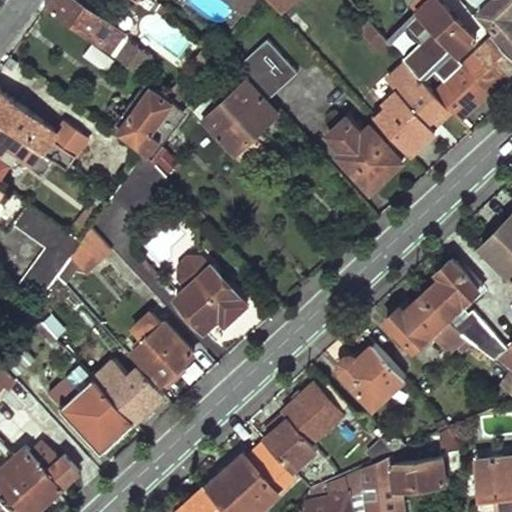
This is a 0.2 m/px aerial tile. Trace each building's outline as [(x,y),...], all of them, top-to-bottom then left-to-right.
[(50,0),(47,5),(96,41),(108,26),(110,23),(78,0),(50,0)] [(140,0),(162,16),(167,9),(155,0),(140,0)] [(193,0),(216,19),(230,2),(244,13),(254,0),(193,0)] [(413,0),(410,3),(416,10),(426,0),(413,0)] [(425,19),(457,54),(475,37),(441,0),(426,0),(416,10),(425,19)] [(511,0),(488,0),(478,10),(511,47),(511,0)] [(368,35),(376,27),(368,19),(360,27),(368,35)] [(463,61),(457,54),(425,19),(412,30),(444,64),(426,81),(451,107),(458,115),(459,116),(478,99),(489,89),(463,61)] [(96,41),(115,55),(127,40),(108,26),(96,41)] [(378,47),(387,39),(376,27),(368,35),(378,47)] [(463,61),(489,89),(508,71),(511,67),(511,53),(493,33),(463,61)] [(238,63),(268,95),(293,71),(264,39),(238,63)] [(115,55),(140,72),(150,57),(127,40),(115,55)] [(451,107),(426,81),(406,59),(388,75),(402,90),(376,112),(416,154),(435,136),(440,131),(432,123),(451,107)] [(278,113),(248,80),(238,88),(228,79),(195,112),(233,153),(233,154),(249,171),(270,152),(255,135),(278,113)] [(0,112),(56,157),(64,163),(84,135),(64,120),(56,130),(0,87),(0,112)] [(142,150),(146,155),(157,140),(180,108),(152,88),(120,131),(130,139),(142,150)] [(432,123),(440,131),(458,115),(451,107),(432,123)] [(0,178),(1,179),(21,151),(48,171),(56,157),(0,112),(0,178)] [(337,153),(368,187),(390,168),(401,158),(370,125),(364,129),(348,112),(326,132),(341,149),(337,153)] [(105,195),(107,197),(110,194),(142,150),(130,139),(94,187),(97,189),(105,195)] [(164,149),(157,140),(146,155),(154,163),(156,160),(164,149)] [(176,162),(164,149),(156,160),(166,172),(176,162)] [(142,150),(110,194),(137,214),(165,175),(154,163),(146,155),(142,150)] [(0,198),(10,185),(1,179),(0,178),(0,198)] [(68,228),(77,235),(105,195),(97,189),(68,228)] [(18,284),(39,299),(57,273),(70,255),(79,241),(82,238),(77,235),(68,228),(32,202),(17,222),(46,245),(18,284)] [(511,275),(508,279),(511,283),(511,216),(495,233),(484,244),(511,272),(511,275)] [(110,246),(91,225),(82,238),(79,241),(96,259),(110,246)] [(224,310),(230,316),(241,307),(248,301),(213,262),(211,264),(204,255),(191,254),(181,263),(180,277),(182,278),(188,285),(175,296),(204,328),(224,310)] [(77,263),(70,255),(57,273),(64,281),(77,263)] [(511,371),(511,342),(509,345),(474,306),(470,309),(464,301),(480,286),(454,257),(444,266),(439,270),(444,275),(426,291),(473,340),(504,367),(511,371)] [(473,340),(426,291),(408,308),(403,303),(394,312),(388,317),(415,345),(432,329),(452,349),(457,344),(463,350),(473,340)] [(51,390),(102,447),(116,434),(134,418),(96,372),(94,374),(29,307),(24,315),(87,379),(78,387),(66,375),(51,390)] [(194,349),(166,320),(165,321),(154,308),(128,331),(129,333),(136,327),(146,337),(134,348),(161,378),(185,356),(194,349)] [(409,373),(374,335),(357,349),(353,349),(350,350),(346,353),(343,355),(341,359),(341,363),(343,366),(376,402),(390,390),(409,373)] [(17,339),(0,354),(0,359),(15,376),(35,357),(17,339)] [(129,371),(114,357),(96,372),(134,418),(153,401),(165,390),(139,362),(129,371)] [(0,387),(4,383),(9,386),(16,376),(15,376),(0,359),(0,387)] [(402,402),(420,385),(409,373),(390,390),(402,402)] [(314,440),(354,404),(332,381),(324,387),(316,380),(301,393),(285,407),(314,440)] [(268,435),(296,466),(320,446),(314,440),(285,407),(274,416),(280,424),(274,429),(268,435)] [(383,436),(395,448),(411,441),(388,417),(376,428),(383,436)] [(445,447),(462,447),(460,425),(443,432),(445,447)] [(208,485),(232,511),(252,511),(279,487),(282,489),(301,472),(296,466),(268,435),(248,454),(245,451),(227,468),(208,485)] [(395,448),(383,436),(369,447),(378,457),(395,448)] [(10,458),(0,466),(0,489),(21,511),(33,511),(63,484),(79,469),(65,453),(60,458),(42,439),(32,450),(26,444),(14,454),(10,458)] [(0,447),(10,458),(14,454),(3,441),(0,443),(0,447)] [(511,511),(511,451),(478,455),(482,511),(487,511),(493,511),(492,511),(511,511)] [(365,499),(366,511),(405,511),(402,485),(423,482),(447,480),(445,457),(396,463),(395,455),(366,466),(367,486),(379,485),(380,497),(365,499)] [(364,491),(361,470),(330,483),(332,492),(309,499),(311,511),(355,511),(351,495),(364,491)] [(232,511),(208,485),(207,483),(175,511),(232,511)] [(21,511),(0,489),(0,511),(21,511)]
